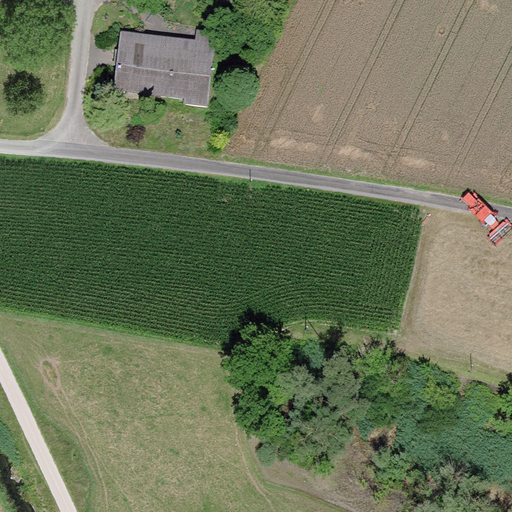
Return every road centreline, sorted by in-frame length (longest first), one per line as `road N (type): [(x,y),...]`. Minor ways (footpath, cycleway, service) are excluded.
road 1 (unclassified): [(511,215),(236,170),(0,144)]
road 2 (track): [(0,365),(70,511)]
